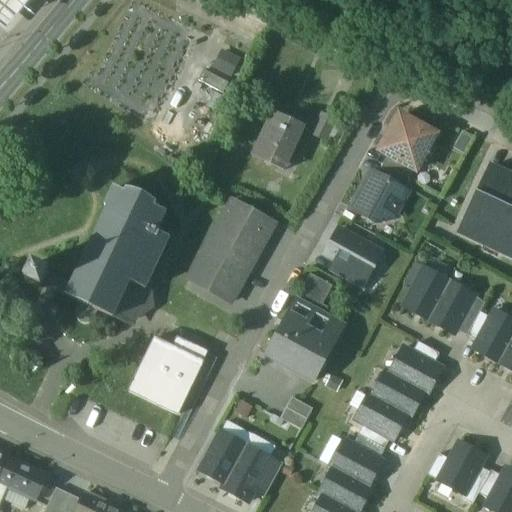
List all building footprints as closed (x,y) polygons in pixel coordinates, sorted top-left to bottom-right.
[(0,0),(0,26),(4,30),(29,0),(0,0)] [(211,68),(233,77),(240,57),(218,49),(211,68)] [(304,129),(273,114),(253,158),(277,169),(284,154),(291,157),(304,129)] [(336,121),(322,115),(312,137),(326,143),(336,121)] [(410,123),(400,117),(393,130),(392,130),(387,139),(388,140),(381,153),(388,157),(414,171),(416,172),(422,161),(428,165),(435,150),(430,147),(435,137),(426,132),(427,131),(410,122),(410,123)] [(414,171),(388,157),(383,167),(409,181),(414,171)] [(409,181),(383,167),(377,177),(377,178),(405,193),(411,182),(409,181)] [(511,179),(491,170),(460,235),(511,259),(511,179)] [(375,177),(368,189),(363,186),(357,197),(359,198),(352,211),(370,220),(371,226),(398,219),(396,213),(407,194),(405,193),(377,178),(377,177),(375,177)] [(116,193),(114,196),(111,194),(111,196),(113,197),(112,200),(109,199),(109,200),(111,201),(110,205),(107,203),(107,205),(109,206),(108,209),(105,208),(105,209),(107,210),(71,286),(47,275),(48,274),(32,266),(24,283),(40,290),(42,286),(66,297),(65,298),(81,306),(77,314),(77,317),(78,320),(81,323),(84,324),(87,324),(91,323),(93,321),(97,313),(112,320),(125,326),(130,316),(130,315),(142,290),(145,292),(146,290),(170,240),(157,234),(158,232),(155,231),(156,228),(159,229),(160,228),(157,227),(158,224),(161,225),(162,224),(159,222),(160,219),(163,221),(164,219),(161,218),(162,215),(165,216),(166,215),(161,213),(162,212),(154,209),(155,207),(156,206),(151,201),(146,199),(142,196),(137,194),(132,193),(126,191),(126,193),(127,194),(126,195),(118,192),(113,190),(113,191),(116,193)] [(273,226),(231,203),(210,241),(217,244),(212,253),(223,259),(206,291),(230,305),(273,226)] [(383,253),(340,230),(325,257),(369,280),(383,253)] [(364,290),(369,280),(337,264),(332,273),(364,290)] [(450,284),(426,271),(403,308),(429,322),(450,284)] [(333,289),(312,277),(297,304),(324,319),(328,311),(323,308),(333,289)] [(476,298),(450,284),(429,322),(454,336),(476,298)] [(142,290),(130,315),(130,316),(136,319),(151,309),(149,292),(146,290),(145,292),(142,290)] [(297,304),(267,358),(315,384),(345,330),(324,319),(297,304)] [(498,364),(511,339),(511,321),(494,312),(490,319),(478,343),(473,351),(498,364)] [(468,338),(478,343),(490,319),(480,314),(468,338)] [(174,348),(156,339),(130,392),(179,416),(205,363),(195,358),(200,349),(179,339),(174,348)] [(511,339),(498,364),(511,371),(511,339)] [(439,355),(418,344),(412,354),(434,366),(439,355)] [(412,354),(403,349),(389,375),(424,394),(428,396),(442,370),(434,366),(412,354)] [(389,375),(385,373),(373,396),(372,397),(408,416),(411,418),(424,394),(389,375)] [(369,394),(355,421),(394,442),(408,416),(372,397),(373,396),(369,394)] [(301,433),(313,410),(292,400),(281,422),(301,433)] [(200,472),(225,486),(247,448),(221,434),(200,472)] [(485,458),(459,443),(449,461),(438,482),(463,496),(464,496),(480,468),(485,458)] [(383,463),(344,444),(331,468),(368,488),(383,463)] [(225,486),(223,490),(249,504),(256,493),(272,462),(247,448),(225,486)] [(0,473),(9,454),(0,450),(0,473)] [(49,474),(9,454),(0,473),(0,488),(7,492),(11,484),(38,497),(49,474)] [(449,461),(439,455),(427,476),(438,482),(449,461)] [(283,468),(272,462),(256,493),(266,498),(283,468)] [(480,468),(464,496),(463,496),(461,499),(472,506),(478,495),(490,474),(480,468)] [(511,511),(511,472),(506,469),(502,478),(489,501),(485,508),(492,511),(511,511)] [(359,511),(371,490),(333,470),(320,495),(354,511),(359,511)] [(490,474),(478,495),(489,501),(502,478),(491,472),(490,474)] [(44,511),(62,511),(71,495),(56,488),(44,511)] [(105,511),(109,505),(84,494),(75,511),(105,511)] [(352,511),(323,497),(315,511),(352,511)]
